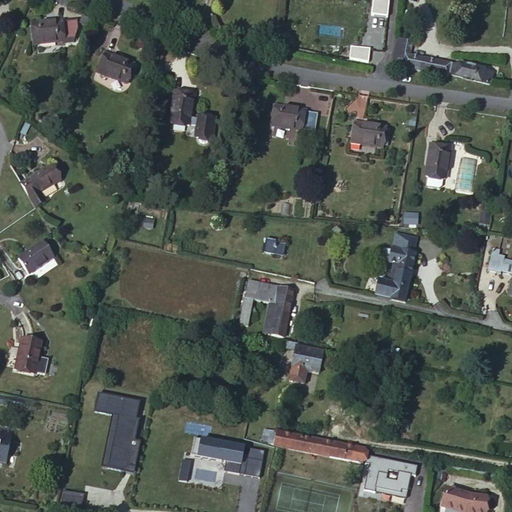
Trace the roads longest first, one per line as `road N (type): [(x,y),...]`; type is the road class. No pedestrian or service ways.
road 1 (residential): [(511,106),(304,74),(220,49),(110,0)]
road 2 (residential): [(511,331),(317,290)]
